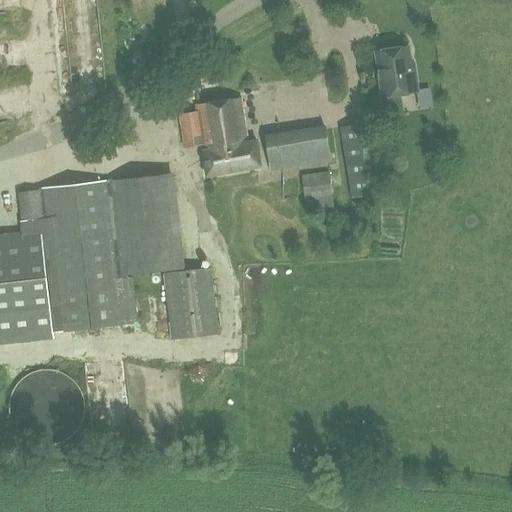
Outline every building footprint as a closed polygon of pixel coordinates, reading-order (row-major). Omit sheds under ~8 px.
[(407,47),(377,52),(384,97),(418,92),(413,63),(410,64),(407,47)] [(197,105),(198,112),(180,115),(185,149),(203,146),(208,177),(261,167),(257,140),(248,142),(241,98),(197,105)] [(375,123),(341,129),(352,198),(385,193),(375,123)] [(327,128),(266,137),(270,168),(331,158),(327,128)] [(301,176),(305,199),(331,195),(328,172),(301,176)] [(0,342),(55,335),(55,332),(137,323),(132,278),(128,278),(127,275),(180,269),(169,175),(39,190),(39,191),(19,193),(24,236),(0,238),(0,342)] [(210,269),(164,274),(172,340),(217,335),(210,269)] [(10,400),(10,412),(13,422),(19,431),(28,438),(38,443),(49,444),(60,442),(69,437),(77,429),(82,419),(84,408),(84,403),(83,397),(79,387),(71,378),(62,373),(51,370),(40,370),(29,374),(21,381),(14,390),(10,400)]
